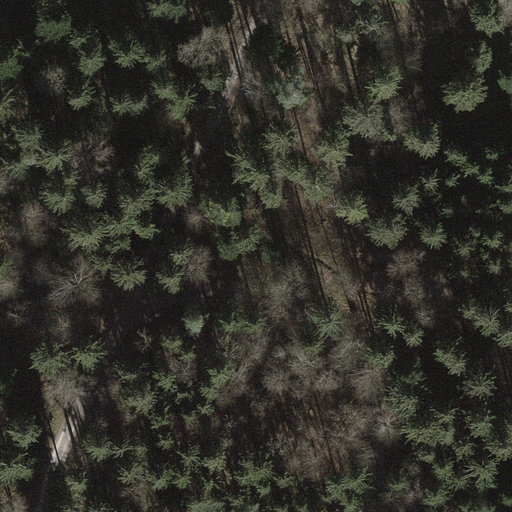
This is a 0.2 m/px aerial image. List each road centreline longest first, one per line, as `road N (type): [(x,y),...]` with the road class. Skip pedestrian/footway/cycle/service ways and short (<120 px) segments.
road 1 (track): [(356,511),(377,463),(371,394),(329,318),(255,290),(140,291)]
road 2 (track): [(265,0),(140,291)]
road 3 (track): [(140,291),(69,422),(44,511)]
